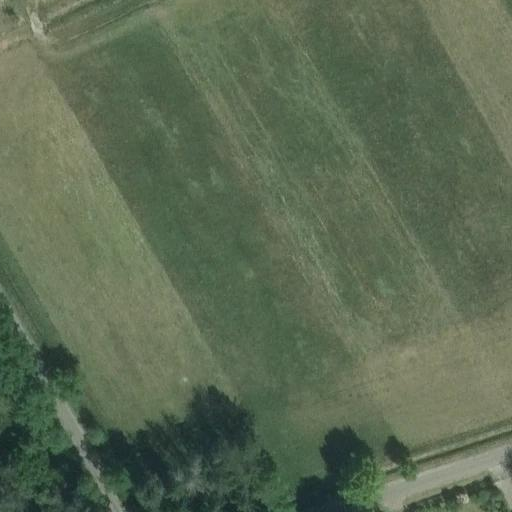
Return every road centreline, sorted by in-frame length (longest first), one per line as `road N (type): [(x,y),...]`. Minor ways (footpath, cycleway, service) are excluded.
road 1 (unclassified): [(113,511),(0,318)]
road 2 (unclassified): [(322,511),(511,452)]
